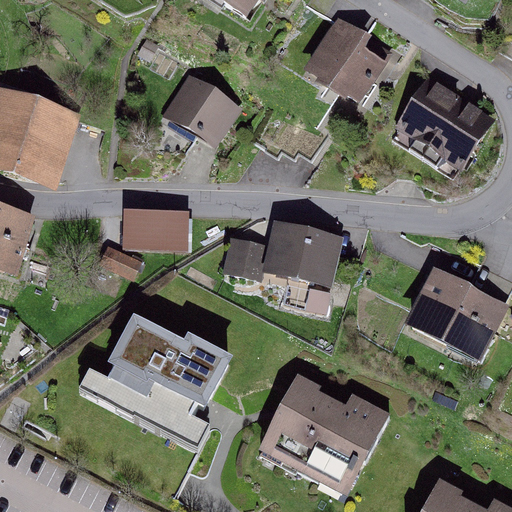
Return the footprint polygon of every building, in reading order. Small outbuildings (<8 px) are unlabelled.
[(198,0),(250,29),(265,0),(198,0)] [(299,84),(347,115),(373,74),(352,60),(358,51),(331,33),(299,84)] [(394,138),(458,176),(487,126),(424,88),(394,138)] [(164,128),(210,156),(231,120),(185,93),(164,128)] [(0,179),(50,195),(71,127),(0,105),(0,179)] [(0,281),(11,284),(26,228),(0,220),(0,281)] [(274,273),(345,286),(354,234),(283,221),(274,273)] [(118,260),(183,260),(183,223),(118,223),(118,260)] [(237,273),(270,275),(272,236),(240,234),(237,273)] [(402,337),(470,371),(497,315),(429,282),(402,337)] [(4,420),(179,502),(241,369),(183,342),(176,356),(118,329),(92,385),(33,357),(4,420)] [(275,435),(355,469),(381,407),(301,373),(275,435)] [(434,511),(511,511),(511,509),(447,482),(434,511)]
